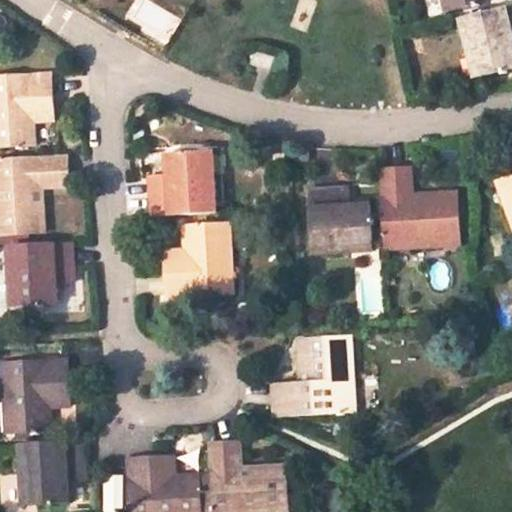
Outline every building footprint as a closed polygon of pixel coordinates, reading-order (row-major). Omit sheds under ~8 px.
[(440,0),(444,14),(488,3),(487,0),(440,0)] [(511,8),(459,22),(468,61),(478,59),(482,79),(511,70),(511,8)] [(254,51),(249,66),(271,73),(275,58),(254,51)] [(468,61),(473,81),(482,79),(478,59),(468,61)] [(0,80),(0,148),(35,146),(34,124),(34,112),(54,111),(51,76),(0,80)] [(54,111),(34,112),(34,124),(55,122),(54,111)] [(203,154),(204,174),(215,173),(213,153),(203,154)] [(152,217),(218,213),(215,173),(204,174),(203,154),(165,157),(167,177),(167,178),(167,188),(151,190),(152,217)] [(66,155),(0,160),(0,235),(33,234),(31,190),(43,189),(69,188),(66,155)] [(378,172),(382,252),(460,247),(458,206),(413,207),(412,195),(411,171),(378,172)] [(167,177),(150,179),(151,190),(167,188),(167,178),(167,177)] [(511,177),(498,183),(511,223),(511,177)] [(313,258),(349,256),(349,246),(371,244),(369,207),(347,208),(335,208),(334,188),(308,190),(313,258)] [(334,188),(335,208),(347,208),(346,188),(334,188)] [(31,190),(33,234),(46,233),(43,189),(31,190)] [(457,194),(412,195),(413,207),(458,206),(457,194)] [(234,293),(229,225),(184,228),(185,249),(186,260),(166,262),(169,297),(234,293)] [(57,282),(57,270),(75,269),(74,244),(8,248),(10,284),(20,283),(22,304),(59,302),(57,282)] [(371,244),(349,246),(349,256),(371,255),(371,244)] [(165,252),(166,262),(186,260),(185,249),(165,252)] [(75,269),(57,270),(57,282),(76,281),(75,269)] [(10,284),(10,305),(22,304),(20,283),(10,284)] [(311,386),(299,387),(274,388),(276,418),(355,413),(351,340),(310,343),(311,386)] [(298,344),(299,387),(311,386),(310,343),(298,344)] [(2,365),(6,433),(52,430),(50,410),(49,397),(70,396),(68,361),(2,365)] [(50,410),(71,408),(70,396),(49,397),(50,410)] [(83,443),(18,447),(21,486),(31,485),(32,505),(68,504),(66,483),(67,470),(85,469),(83,443)] [(206,446),(210,511),(287,511),(286,478),(242,480),(241,469),(238,444),(206,446)] [(161,458),(163,478),(174,477),(173,457),(161,458)] [(163,478),(161,458),(128,461),(130,511),(198,511),(196,476),(174,477),(163,478)] [(285,468),(241,469),(242,480),(286,478),(285,468)] [(67,470),(66,483),(86,482),(85,469),(67,470)] [(21,486),(22,507),(32,505),(31,485),(21,486)]
